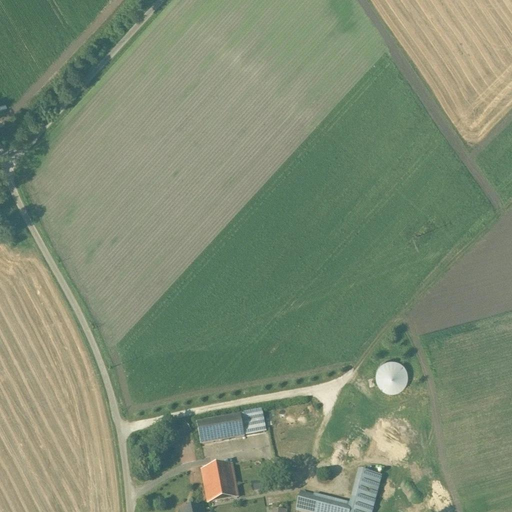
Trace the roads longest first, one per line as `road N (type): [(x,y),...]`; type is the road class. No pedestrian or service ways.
road 1 (unclassified): [(2,168),(87,332),(119,434),(129,511)]
road 2 (unclassified): [(2,168),(159,0)]
